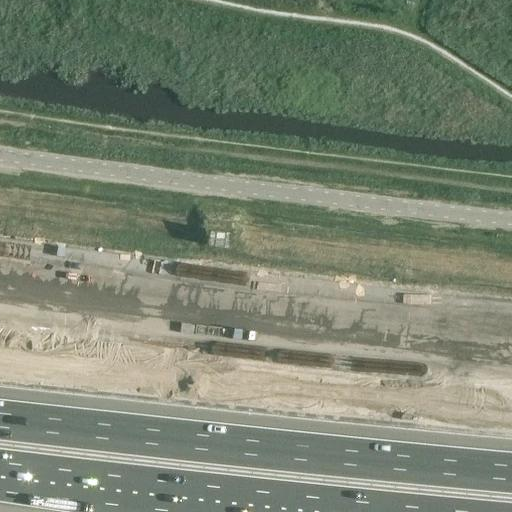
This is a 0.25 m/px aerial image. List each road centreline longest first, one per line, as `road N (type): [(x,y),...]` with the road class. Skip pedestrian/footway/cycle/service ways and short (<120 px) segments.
road 1 (unknown): [(511,190),(0,123)]
road 2 (motorway): [(511,357),(0,293)]
road 3 (unclassified): [(0,156),(511,220)]
road 4 (motorway): [(0,433),(511,496)]
road 5 (motorway): [(0,356),(511,415)]
